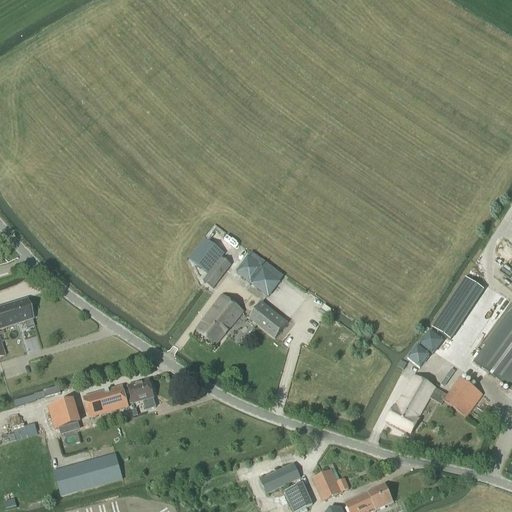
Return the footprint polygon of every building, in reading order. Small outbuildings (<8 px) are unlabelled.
[(191,259),(208,273),(221,257),(221,258),(224,254),(207,240),(191,259)] [(202,281),(212,288),(230,265),(221,257),(208,273),(202,281)] [(247,259),(236,274),(268,298),(279,283),(260,269),(261,267),(249,258),(248,260),(247,259)] [(483,288),(467,277),(435,326),(451,337),(483,288)] [(194,332),(214,347),(243,312),(221,296),(194,332)] [(0,307),(0,330),(33,320),(26,299),(0,307)] [(274,340),(287,324),(261,303),(247,319),(274,340)] [(511,310),(474,362),(510,389),(511,385),(511,310)] [(429,332),(419,345),(431,355),(442,342),(429,332)] [(407,360),(419,369),(429,358),(419,350),(421,348),(418,346),(407,360)] [(407,365),(402,362),(401,361),(397,367),(404,371),(407,365)] [(417,420),(429,399),(434,389),(435,389),(413,377),(396,408),(394,407),(386,423),(411,436),(419,421),(417,420)] [(466,418),(482,395),(460,379),(447,396),(444,402),(466,418)] [(146,412),(155,409),(153,399),(154,399),(148,381),(127,387),(128,389),(123,390),(126,399),(128,399),(130,405),(132,404),(133,405),(143,402),(146,412)] [(89,420),(128,408),(126,399),(122,387),(83,398),(89,420)] [(441,406),(444,402),(447,396),(434,389),(429,399),(441,406)] [(61,429),(63,436),(79,431),(77,424),(81,423),(74,400),(48,407),(55,431),(61,429)] [(10,436),(12,443),(39,436),(35,422),(13,428),(15,434),(10,436)] [(478,428),(483,432),(487,426),(482,423),(478,428)] [(69,468),(77,494),(122,481),(115,455),(69,468)] [(259,480),(266,495),(300,480),(293,465),(259,480)] [(312,479),(323,503),(341,495),(340,494),(330,471),(312,479)] [(340,494),(348,490),(344,480),(336,484),(340,494)] [(303,483),(284,492),(293,511),(298,511),(313,505),(303,483)] [(374,511),(393,503),(384,485),(344,503),(347,511),(374,511)] [(15,499),(6,501),(8,509),(17,507),(15,499)]
